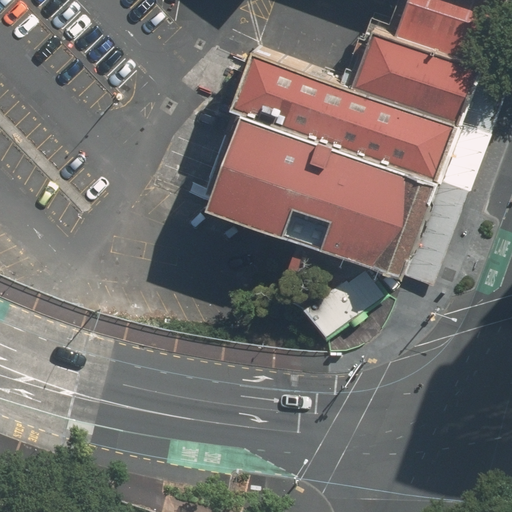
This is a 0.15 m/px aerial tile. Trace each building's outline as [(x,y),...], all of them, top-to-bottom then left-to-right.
[(477,62),(500,0),(402,0),(391,29),(477,62)] [(453,123),(477,62),(391,29),(381,26),(358,87),(453,123)] [(433,176),(453,123),(358,87),(260,50),(240,103),(433,176)] [(397,272),(433,176),(250,107),(213,203),(397,272)] [(389,294),(367,262),(299,310),(320,341),(349,321),(353,327),(369,315),(366,311),(389,294)]
